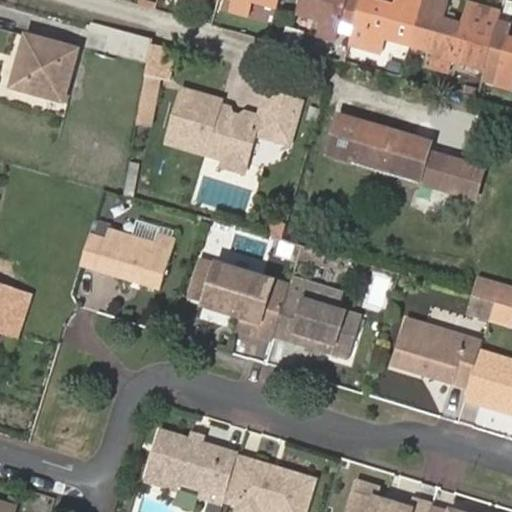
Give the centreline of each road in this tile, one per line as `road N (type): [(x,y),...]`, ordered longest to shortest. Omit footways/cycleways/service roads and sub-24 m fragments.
road 1 (residential): [(103,489),(134,392),(176,377),(369,436),(421,436),(511,464)]
road 2 (residential): [(74,0),(247,48)]
